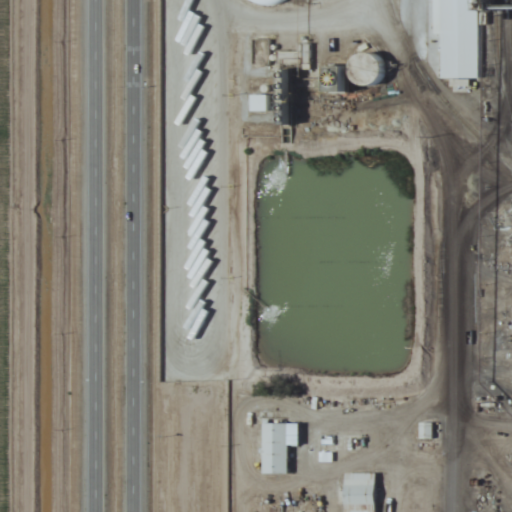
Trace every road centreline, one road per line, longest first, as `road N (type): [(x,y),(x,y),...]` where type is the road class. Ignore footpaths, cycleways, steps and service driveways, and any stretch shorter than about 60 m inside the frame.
road 1 (trunk): [(87,0),(87,511)]
road 2 (trunk): [(129,511),(129,0)]
